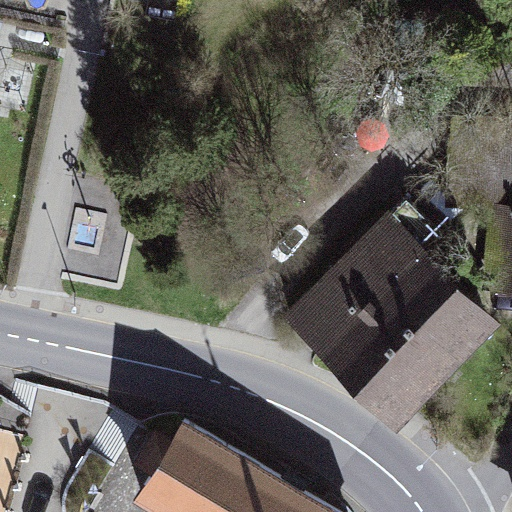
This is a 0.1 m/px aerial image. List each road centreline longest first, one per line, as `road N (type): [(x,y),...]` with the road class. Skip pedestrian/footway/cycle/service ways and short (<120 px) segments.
road 1 (tertiary): [(0,334),(267,400),(352,445),(421,511)]
road 2 (track): [(213,381),(265,288),(396,135),(450,96),(511,87)]
